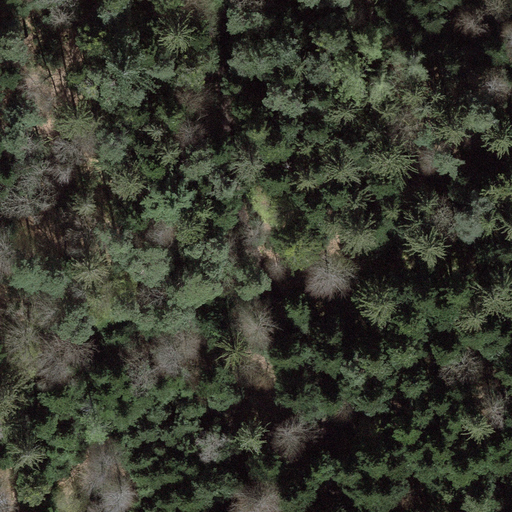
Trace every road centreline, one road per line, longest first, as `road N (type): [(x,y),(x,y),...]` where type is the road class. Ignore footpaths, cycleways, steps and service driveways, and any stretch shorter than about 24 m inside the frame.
road 1 (track): [(347,511),(240,194),(223,105),(233,0)]
road 2 (track): [(90,0),(68,65),(26,312),(0,342)]
